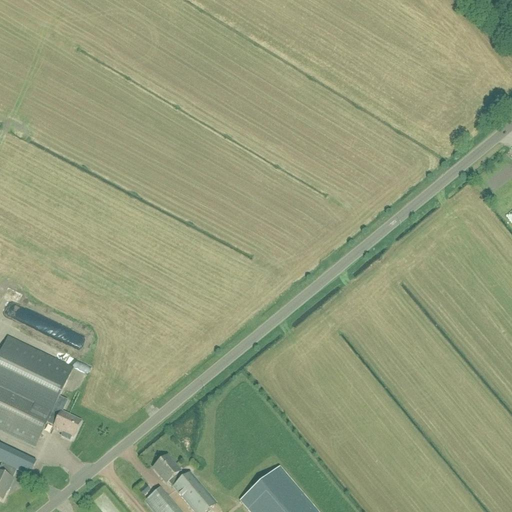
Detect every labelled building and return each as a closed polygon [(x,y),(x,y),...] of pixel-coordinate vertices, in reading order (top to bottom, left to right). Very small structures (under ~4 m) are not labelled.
[(73,370),(7,339),(0,354),(0,432),(34,449),(46,424),(53,428),(52,430),(58,433),(58,432),(62,433),(60,438),(69,442),(71,437),(73,438),(80,422),(61,413),(66,402),(59,399),(73,370)] [(21,456),(0,446),(0,463),(1,464),(15,471),(21,456)] [(29,478),(36,463),(21,456),(15,471),(16,471),(29,478)] [(184,479),(167,458),(152,470),(165,485),(168,483),(191,511),(208,511),(215,506),(189,474),(184,479)] [(12,480),(16,471),(15,471),(1,464),(0,467),(0,500),(2,501),(8,488),(9,488),(13,481),(12,480)] [(315,511),(279,470),(240,503),(247,511),(315,511)] [(141,498),(150,491),(145,486),(137,493),(141,498)] [(176,511),(159,491),(144,503),(152,511),(176,511)] [(100,511),(101,511),(107,508),(102,501),(95,505),(100,511)]
